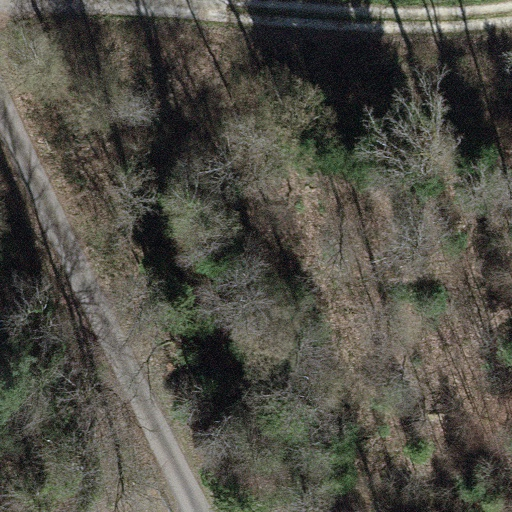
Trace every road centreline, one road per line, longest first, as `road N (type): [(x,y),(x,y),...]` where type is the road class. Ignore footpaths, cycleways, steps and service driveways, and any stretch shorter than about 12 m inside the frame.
road 1 (track): [(189,511),(0,112)]
road 2 (track): [(511,7),(407,25),(138,0)]
